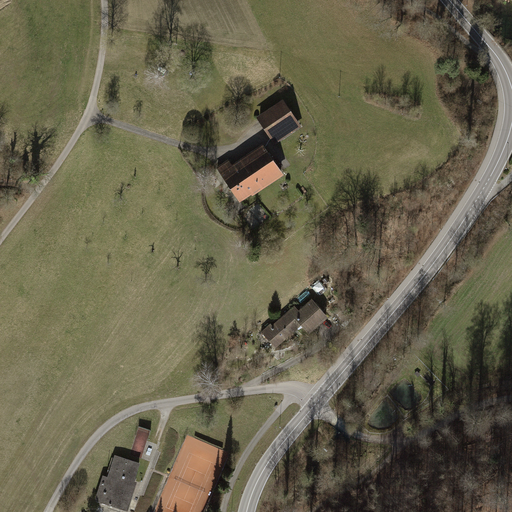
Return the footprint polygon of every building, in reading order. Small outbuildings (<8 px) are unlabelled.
[(284,103),(260,118),(276,142),(300,126),(284,103)] [(228,162),(219,169),(241,202),(281,175),(263,149),(233,169),(228,162)] [(265,333),(275,345),(301,322),(309,330),(326,315),(312,299),(299,311),(295,306),(265,333)] [(146,443),(151,429),(142,426),(137,440),(146,443)] [(139,463),(115,455),(108,477),(103,476),(95,501),(128,511),(137,482),(134,481),(139,463)]
